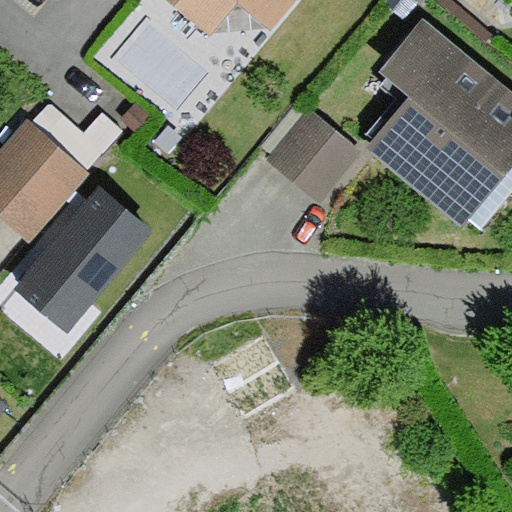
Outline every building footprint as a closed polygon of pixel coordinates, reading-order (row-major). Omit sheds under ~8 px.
[(252,0),(271,16),(284,0),(179,0),(206,22),(224,0),(252,0)] [(511,149),(511,106),(422,33),(391,70),(422,95),(380,146),(449,203),(491,152),(502,162),(511,149)] [(356,152),(310,114),(272,160),(318,198),(356,152)] [(0,212),(28,237),(84,174),(28,125),(0,156),(0,212)] [(100,191),(20,287),(67,326),(147,229),(100,191)] [(263,337),(212,367),(243,419),(294,388),(263,337)]
